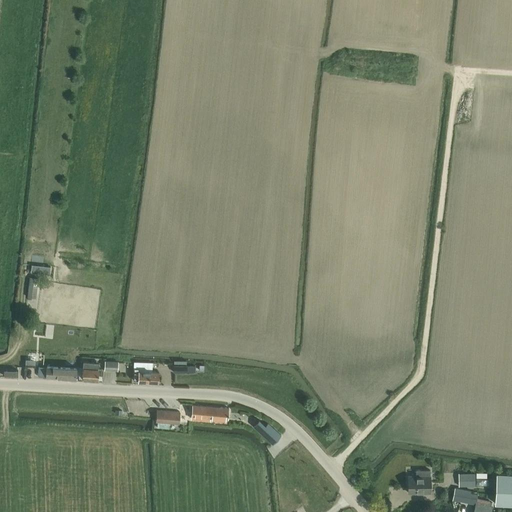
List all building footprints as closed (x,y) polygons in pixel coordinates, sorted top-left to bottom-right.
[(32,265),(31,273),(50,275),(51,267),(32,265)] [(35,285),(36,278),(31,278),(30,285),(28,297),(36,298),(37,285),(35,285)] [(98,380),(99,363),(84,362),(83,369),(79,368),(79,374),(83,375),(83,379),(98,380)] [(118,372),(118,362),(105,362),(105,371),(118,372)] [(159,384),(159,373),(152,372),(153,363),(134,363),(134,381),(138,381),(138,383),(159,384)] [(46,377),(46,378),(76,379),(77,368),(47,367),(47,368),(46,377)] [(228,419),(229,408),(193,405),(191,419),(210,420),(210,418),(228,419)] [(179,423),(180,412),(157,410),(156,421),(179,423)] [(259,420),(253,426),(272,444),(281,435),(268,423),(265,425),(259,420)] [(409,493),(430,493),(430,476),(430,470),(416,470),(416,476),(408,476),(409,493)] [(459,487),(475,487),(475,473),(459,474),(459,487)] [(511,505),(511,474),(497,474),(495,504),(511,505)] [(491,511),(493,506),(492,506),(491,504),(491,503),(490,502),(490,501),(476,498),(477,494),(471,493),(471,491),(455,488),(453,500),(476,505),(476,508),(474,511),(491,511)]
